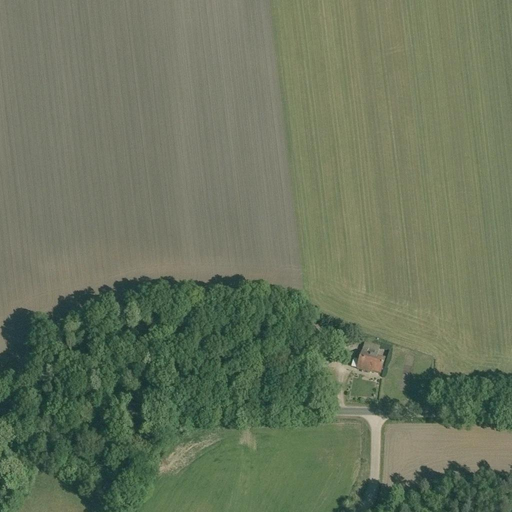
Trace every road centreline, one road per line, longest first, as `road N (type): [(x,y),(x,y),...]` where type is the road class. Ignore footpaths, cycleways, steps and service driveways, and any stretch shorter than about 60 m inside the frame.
road 1 (unclassified): [(378,413),(0,405)]
road 2 (unclassified): [(511,415),(378,413)]
